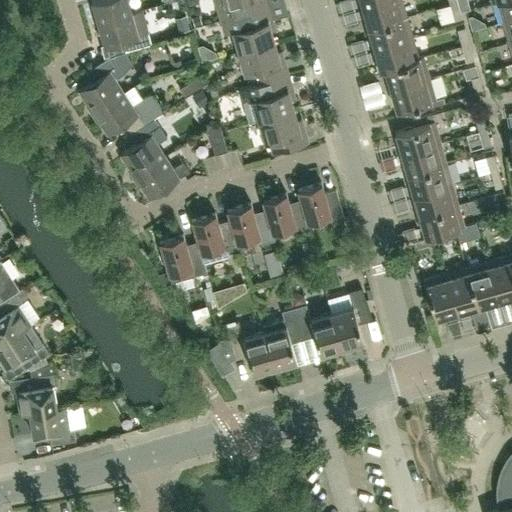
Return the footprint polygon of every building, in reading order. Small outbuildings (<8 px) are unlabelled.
[(131,12),(127,0),(91,0),(98,22),(131,12)] [(212,0),(219,20),(269,5),(268,0),(212,0)] [(406,16),(401,0),(384,0),(361,7),(367,27),(406,16)] [(467,0),(461,0),(457,1),(459,10),(469,7),(467,0)] [(503,21),(511,18),(511,0),(498,0),(497,0),(497,2),(503,21)] [(459,10),(457,1),(449,4),(454,20),(462,18),(459,10)] [(269,5),(219,20),(223,34),(233,31),(239,51),(273,41),(271,31),(276,30),(269,5)] [(437,27),(452,23),(447,7),(433,11),(437,27)] [(125,51),(151,43),(142,9),(131,12),(98,22),(104,44),(118,40),(121,51),(109,56),(99,63),(105,73),(79,89),(93,111),(123,92),(115,79),(122,75),(133,62),(125,51)] [(199,12),(191,15),(194,25),(202,23),(199,12)] [(186,15),(175,18),(179,32),(190,28),(186,15)] [(412,37),(406,16),(367,27),(373,48),(412,37)] [(511,41),(511,18),(503,21),(509,42),(511,41)] [(456,29),(461,45),(469,43),(464,27),(456,29)] [(418,58),(418,57),(412,37),(373,48),(380,70),(385,69),(384,68),(418,58)] [(163,43),(167,57),(180,53),(176,39),(163,43)] [(283,49),(276,51),(273,41),(239,51),(245,72),(249,71),(252,84),(290,73),(283,49)] [(473,59),(469,43),(461,45),(465,61),(473,59)] [(429,77),(423,55),(418,57),(418,58),(384,68),(385,69),(390,88),(429,77)] [(290,73),(252,84),(241,87),(250,121),(258,119),(293,109),(290,99),(297,97),(290,73)] [(482,91),(478,75),(470,77),(475,93),(482,91)] [(435,99),(429,77),(390,88),(396,110),(435,99)] [(190,80),(179,87),(185,97),(196,90),(190,80)] [(361,110),(381,108),(378,83),(358,85),(361,110)] [(201,89),(194,94),(202,106),(209,101),(201,89)] [(152,93),(141,98),(131,104),(123,92),(93,111),(107,133),(124,122),(131,132),(154,117),(164,111),(152,93)] [(169,114),(182,128),(199,112),(186,99),(169,114)] [(302,117),(296,119),(293,109),(258,119),(264,141),(268,140),(272,152),(309,142),(302,117)] [(473,115),(478,131),(486,129),(481,113),(473,115)] [(167,136),(154,117),(131,132),(137,142),(121,153),(135,175),(165,155),(157,143),(167,136)] [(440,142),(434,120),(395,131),(401,153),(440,142)] [(227,150),(219,122),(206,126),(214,154),(227,150)] [(486,129),(478,131),(482,147),(490,145),(486,129)] [(446,162),(440,142),(401,153),(407,174),(446,162)] [(377,181),(397,179),(395,148),(375,149),(377,181)] [(485,156),(490,172),(498,170),(493,154),(485,156)] [(149,197),(189,171),(182,161),(172,167),(165,155),(135,175),(149,197)] [(413,194),(452,183),(446,162),(407,174),(413,194)] [(502,186),(498,170),(490,172),(495,188),(502,186)] [(344,219),(336,189),(324,192),(321,182),(297,189),(300,199),(309,229),(307,222),(330,215),(332,223),(344,219)] [(419,215),(458,204),(452,183),(413,194),(419,215)] [(408,188),(387,192),(392,214),(412,210),(408,188)] [(309,229),(300,199),(289,202),(286,192),(262,199),(265,209),(274,239),(272,232),(294,225),(297,233),(309,229)] [(274,239),(265,209),(254,212),(251,202),(227,209),(230,219),(238,250),(239,250),(237,242),(259,235),(261,243),(274,239)] [(464,226),(458,204),(419,215),(425,237),(428,236),(434,234),(464,226)] [(238,250),(230,219),(218,222),(215,213),(191,219),(197,241),(206,271),(207,271),(204,261),(227,255),(226,253),(238,250)] [(476,222),(465,225),(468,234),(479,231),(476,222)] [(206,271),(197,241),(186,244),(183,234),(159,241),(169,274),(192,267),(194,275),(206,271)] [(436,241),(434,234),(428,236),(425,237),(412,240),(415,248),(436,241)] [(511,269),(508,254),(487,260),(498,299),(511,296),(511,299),(511,269)] [(0,301),(11,294),(20,288),(1,258),(0,258),(0,301)] [(280,260),(267,264),(270,276),(283,272),(280,260)] [(498,299),(487,260),(466,266),(483,326),(491,324),(485,303),(498,299)] [(483,326),(466,266),(445,273),(457,312),(469,308),(475,329),(483,326)] [(457,312),(445,273),(424,279),(435,318),(457,312)] [(212,284),(202,287),(206,300),(216,297),(212,284)] [(364,345),(358,323),(370,320),(360,288),(348,291),(352,306),(331,312),(342,351),(364,345)] [(298,293),(291,294),(293,304),(304,301),(303,295),(298,293)] [(0,343),(23,329),(31,324),(11,294),(0,301),(0,314),(0,315),(0,343)] [(342,351),(331,312),(310,318),(305,304),(293,307),(302,339),(314,336),(320,357),(342,351)] [(297,364),(291,342),(302,339),(293,307),(281,310),(284,319),(262,325),(264,331),(275,370),(297,364)] [(275,370),(264,331),(243,337),(238,323),(226,326),(235,358),(247,355),(254,377),(275,370)] [(50,353),(31,324),(23,329),(0,343),(0,361),(4,368),(18,359),(24,369),(28,367),(29,371),(49,364),(44,357),(50,353)] [(53,384),(57,384),(53,362),(49,364),(29,371),(32,388),(16,390),(20,414),(29,412),(56,407),(53,384)] [(69,428),(65,405),(56,407),(29,412),(33,435),(49,432),(51,444),(76,440),(74,428),(69,428)] [(511,511),(511,457),(511,458),(509,461),(508,463),(507,465),(505,469),(504,473),(503,475),(502,479),(502,481),(501,483),(501,487),(501,489),(501,494),(501,496),(502,500),(503,504),(503,506),(486,511),(511,511)]
